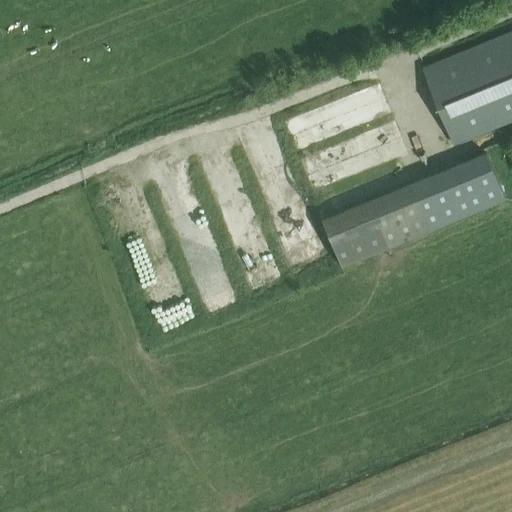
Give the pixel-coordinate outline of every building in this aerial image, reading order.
[(511,29),(422,67),(453,145),(511,121),(511,29)] [(342,171),(331,154),(341,152),(340,143),(343,141),(384,134),(395,127),(389,93),(404,90),(405,96),(418,117),(413,91),(406,80),(374,86),(363,93),(354,94),(344,100),(340,93),(313,109),(318,108),(299,120),(294,121),(299,148),(324,143),(303,156),(309,191),(342,171)] [(343,266),(506,199),(486,150),(323,217),(343,266)] [(123,164),(105,170),(122,226),(118,227),(123,244),(146,237),(123,164)] [(243,258),(263,250),(239,191),(219,199),(243,258)] [(315,258),(294,200),(274,208),(295,266),(315,258)] [(190,202),(167,211),(206,309),(229,300),(190,202)] [(157,241),(134,248),(159,322),(182,314),(157,241)] [(250,285),(273,279),(266,256),(244,262),(250,285)]
